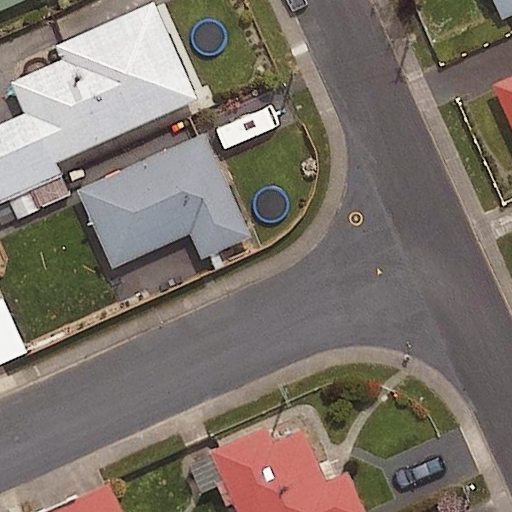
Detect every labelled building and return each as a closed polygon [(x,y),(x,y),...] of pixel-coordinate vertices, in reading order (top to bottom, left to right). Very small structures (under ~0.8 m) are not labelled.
[(511,0),(496,0),(501,9),(511,4),(511,0)] [(154,3),(55,47),(61,62),(11,85),(25,116),(0,126),(0,206),(63,178),(57,165),(198,102),(154,3)] [(511,67),(491,76),(511,122),(511,67)] [(206,136),(78,192),(113,271),(192,237),(203,261),(252,239),(206,136)] [(0,293),(0,355),(24,345),(3,293),(0,293)] [(274,423),(218,448),(246,511),(375,511),(356,468),(334,478),(310,425),(281,438),(274,423)] [(123,511),(108,479),(36,511),(35,511),(123,511)]
